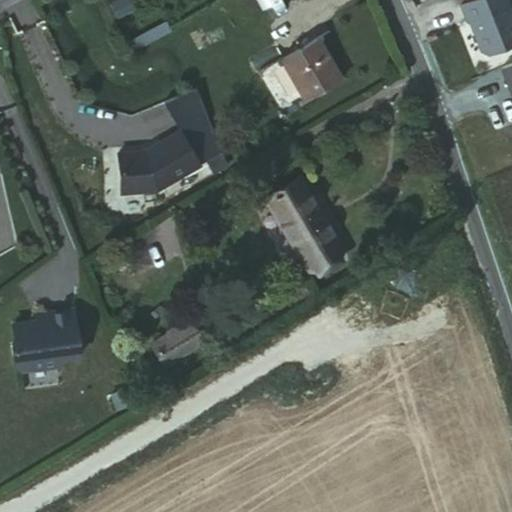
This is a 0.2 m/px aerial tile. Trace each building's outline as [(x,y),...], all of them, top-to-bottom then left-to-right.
[(511,11),(507,0),(471,0),(461,4),(467,20),(469,19),(482,50),(489,53),(511,43),(511,11)] [(297,111),(329,90),(304,46),(271,66),(297,111)] [(511,62),(503,66),(511,88),(511,87),(511,62)] [(154,200),(197,174),(176,140),(141,161),(115,164),(119,204),(154,200)] [(304,277),(336,259),(293,186),(262,205),(304,277)] [(77,359),(70,315),(33,320),(33,326),(10,329),(12,349),(8,349),(12,375),(55,369),(54,363),(77,359)] [(184,328),(144,352),(157,374),(197,349),(184,328)]
